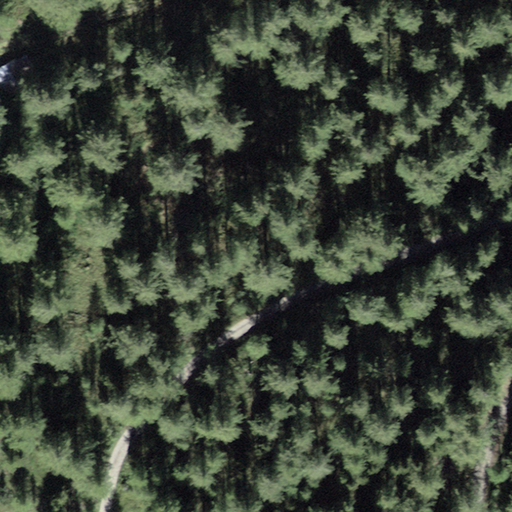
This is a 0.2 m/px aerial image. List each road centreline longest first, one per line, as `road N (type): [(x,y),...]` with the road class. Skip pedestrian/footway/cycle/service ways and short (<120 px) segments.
road 1 (track): [(511,219),(323,283),(250,320),(136,425),(103,511)]
road 2 (track): [(474,511),(511,395)]
